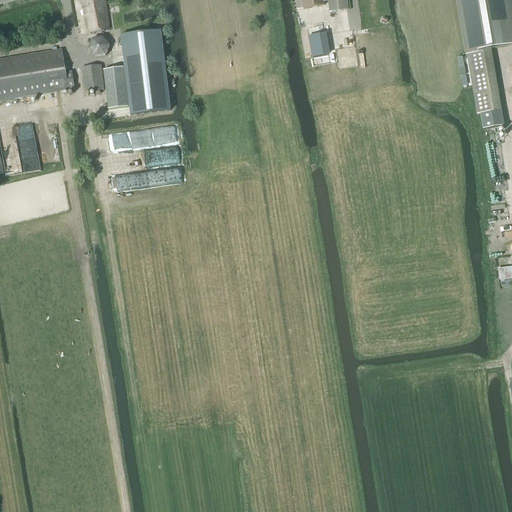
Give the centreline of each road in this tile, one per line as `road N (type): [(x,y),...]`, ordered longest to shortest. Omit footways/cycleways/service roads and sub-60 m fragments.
road 1 (track): [(77,102),(102,186),(146,200),(201,199),(219,212),(275,511)]
road 2 (track): [(77,102),(59,120),(125,511)]
